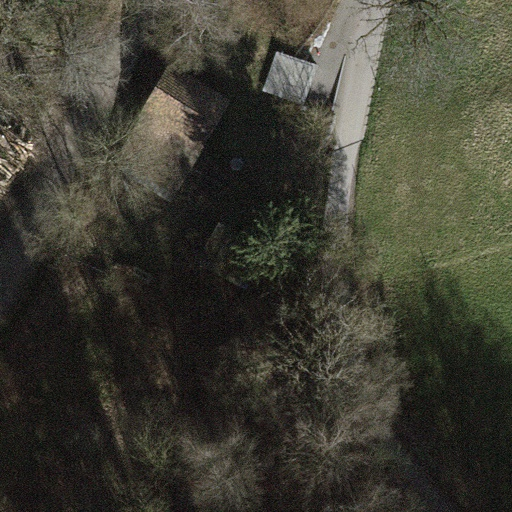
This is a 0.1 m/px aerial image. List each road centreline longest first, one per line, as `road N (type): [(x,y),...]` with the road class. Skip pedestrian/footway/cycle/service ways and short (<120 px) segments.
road 1 (track): [(376,0),(335,207),(327,306),(352,414),(390,493),(410,511)]
road 2 (track): [(0,286),(163,0)]
